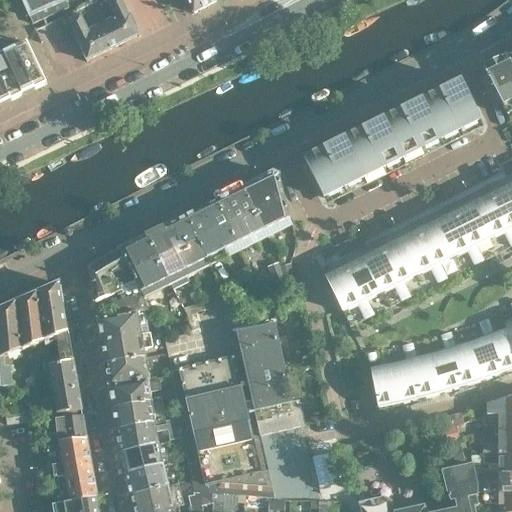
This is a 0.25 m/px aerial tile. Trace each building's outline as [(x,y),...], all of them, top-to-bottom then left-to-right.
[(66,0),(27,0),(22,2),(29,18),(30,18),(33,25),(69,8),(66,2),(67,1),(66,0)] [(78,9),(65,15),(87,59),(86,60),(87,62),(89,61),(88,60),(137,36),(138,37),(141,36),(139,33),(138,33),(122,0),(107,0),(108,1),(115,17),(88,30),(78,9)] [(186,0),(193,14),(219,0),(218,0),(186,0)] [(0,21),(0,108),(48,85),(25,37),(10,45),(0,21)] [(483,70),(503,108),(511,102),(511,67),(507,57),(483,70)] [(483,127),(460,81),(303,159),(326,205),(483,127)] [(511,173),(320,269),(350,328),(511,247),(511,173)] [(279,177),(273,174),(245,188),(269,237),(292,226),(279,177)] [(269,237),(245,188),(217,202),(241,251),(269,237)] [(217,202),(185,218),(210,267),(241,251),(217,202)] [(147,237),(147,238),(172,286),(210,267),(185,218),(147,237)] [(147,238),(119,251),(135,282),(140,293),(141,294),(142,294),(145,299),(145,300),(172,286),(147,238)] [(89,269),(95,303),(100,301),(121,292),(120,289),(135,282),(119,251),(116,253),(89,269)] [(267,267),(271,277),(280,274),(277,264),(267,267)] [(280,268),(283,279),(293,276),(290,265),(280,268)] [(256,281),(249,267),(235,273),(245,286),(256,281)] [(59,285),(38,294),(45,342),(56,338),(68,334),(59,285)] [(38,294),(17,303),(22,351),(45,342),(38,294)] [(183,308),(185,316),(203,310),(201,302),(183,308)] [(0,310),(0,388),(12,387),(11,367),(5,368),(4,358),(22,351),(17,303),(0,310)] [(285,308),(290,323),(299,320),(295,305),(285,308)] [(138,313),(116,316),(97,320),(101,343),(142,336),(138,313)] [(487,320),(478,324),(481,332),(490,328),(487,320)] [(275,325),(255,329),(236,333),(247,382),(250,394),(254,413),(260,437),(305,426),(299,401),(293,402),(275,325)] [(493,336),(489,338),(502,372),(506,371),(511,368),(511,341),(505,325),(504,325),(506,331),(493,336)] [(490,328),(481,332),(484,339),(489,338),(493,336),(490,328)] [(68,334),(56,338),(61,364),(73,362),(68,334)] [(450,334),(441,337),(443,344),(452,342),(450,334)] [(142,336),(101,343),(105,365),(146,359),(142,336)] [(484,339),(470,345),(481,380),(497,374),(502,372),(489,338),(484,339)] [(452,342),(443,344),(446,352),(450,351),(455,349),(452,342)] [(412,345),(402,347),(404,355),(414,353),(412,345)] [(455,349),(450,351),(461,386),(465,385),(481,380),(470,345),(455,349)] [(446,352),(431,357),(441,392),(457,388),(461,386),(450,351),(446,352)] [(376,353),(367,355),(369,364),(377,362),(376,353)] [(404,355),(406,363),(411,362),(416,361),(414,353),(404,355)] [(178,370),(185,400),(241,387),(243,395),(250,394),(247,382),(241,384),(235,357),(178,370)] [(416,361),(411,362),(420,398),(425,397),(441,392),(431,357),(416,361)] [(146,359),(105,365),(109,388),(150,380),(146,359)] [(73,362),(61,364),(48,366),(51,383),(76,379),(73,362)] [(406,363),(391,367),(399,403),(416,399),(420,398),(411,362),(406,363)] [(391,367),(370,372),(377,408),(382,407),(399,403),(391,367)] [(76,379),(51,383),(55,404),(57,414),(81,412),(76,379)] [(150,380),(109,388),(112,409),(152,403),(150,393),(159,391),(157,379),(150,380)] [(241,387),(185,400),(198,456),(254,442),(250,423),(243,395),(241,387)] [(511,396),(487,405),(487,416),(498,416),(511,415),(511,396)] [(152,403),(112,409),(116,431),(156,425),(165,424),(162,401),(152,403)] [(32,422),(30,409),(5,413),(7,426),(27,423),(32,422)] [(460,413),(440,419),(444,430),(454,426),(463,424),(460,413)] [(511,415),(498,416),(483,416),(483,426),(498,426),(498,435),(511,434),(511,415)] [(82,417),(55,420),(57,434),(55,434),(56,444),(86,440),(82,417)] [(156,425),(116,431),(120,454),(159,445),(156,425)] [(454,426),(444,430),(448,444),(459,440),(454,426)] [(55,434),(43,435),(45,446),(56,444),(55,434)] [(511,434),(498,435),(498,443),(482,443),(483,454),(511,454),(511,434)] [(52,467),(52,468),(53,477),(92,471),(86,440),(56,444),(45,446),(49,467),(52,467)] [(261,473),(254,442),(198,456),(200,462),(187,465),(193,494),(224,496),(238,497),(267,499),(274,500),(275,500),(268,472),(261,473)] [(159,445),(120,454),(125,475),(164,466),(159,445)] [(459,448),(450,451),(454,463),(463,460),(459,448)] [(335,453),(313,458),(320,489),(342,484),(335,453)] [(511,454),(483,454),(483,465),(498,465),(498,474),(499,474),(511,473),(511,454)] [(164,466),(125,475),(130,496),(169,487),(164,466)] [(448,511),(470,511),(468,500),(477,498),(478,487),(473,466),(441,473),(450,504),(454,503),(456,510),(448,511)] [(92,471),(53,477),(54,479),(57,498),(46,499),(48,507),(58,505),(97,499),(92,471)] [(484,483),(484,493),(511,493),(511,473),(499,474),(499,483),(484,483)] [(169,487),(130,496),(133,511),(158,511),(174,508),(169,487)] [(511,511),(511,493),(498,493),(498,511),(511,511)] [(193,494),(196,511),(223,511),(224,496),(193,494)] [(224,496),(223,511),(236,511),(238,497),(224,496)] [(357,503),(359,511),(427,511),(425,506),(398,511),(395,511),(393,502),(384,498),(357,503)] [(58,505),(52,506),(48,507),(24,511),(99,511),(97,499),(58,505)] [(267,499),(266,511),(274,511),(274,500),(267,499)] [(330,511),(330,503),(321,503),(320,511),(330,511)]
